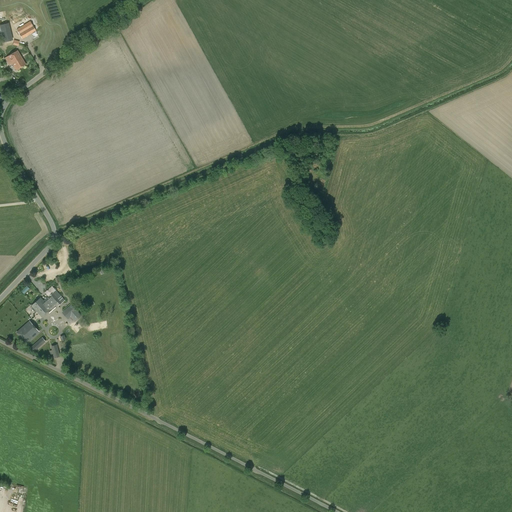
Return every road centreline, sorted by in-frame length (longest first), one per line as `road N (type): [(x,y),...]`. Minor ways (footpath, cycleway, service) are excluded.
road 1 (unclassified): [(0,299),(54,234),(0,127)]
road 2 (unclassified): [(8,99),(142,0)]
